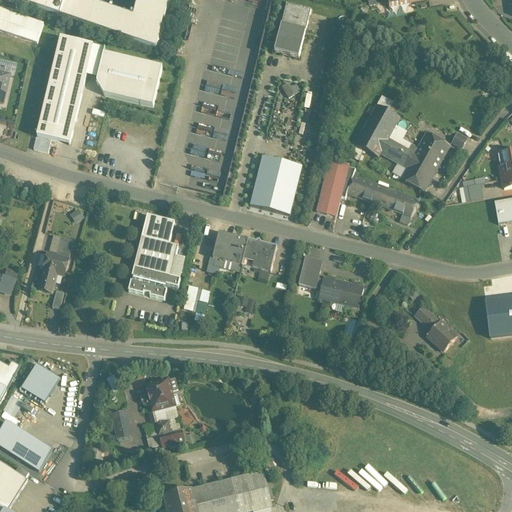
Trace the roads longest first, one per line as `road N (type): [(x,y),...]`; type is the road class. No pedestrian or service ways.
road 1 (secondary): [(0,336),(310,379),(424,420),(511,468)]
road 2 (residential): [(0,153),(446,271),(511,270)]
